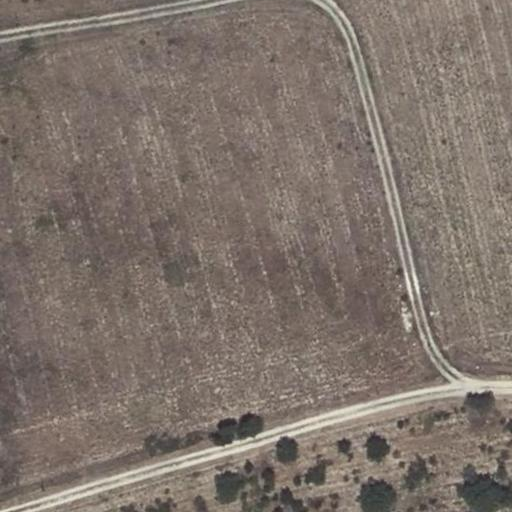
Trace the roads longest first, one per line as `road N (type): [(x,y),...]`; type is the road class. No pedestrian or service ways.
road 1 (track): [(511,384),(438,394),(7,511)]
road 2 (track): [(482,385),(455,373),(419,323),(383,151),(346,23),(326,0)]
road 3 (track): [(210,0),(0,38)]
